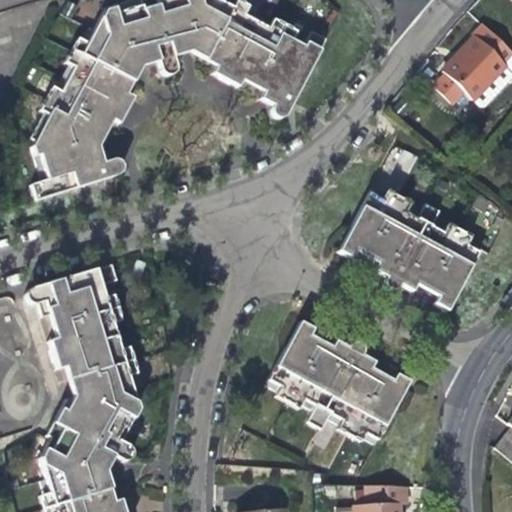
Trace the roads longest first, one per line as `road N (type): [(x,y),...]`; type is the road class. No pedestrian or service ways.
road 1 (residential): [(240,250),(211,310),(176,464),(180,511)]
road 2 (residential): [(0,267),(206,207),(257,212)]
road 3 (residential): [(434,20),(257,212)]
road 4 (residential): [(240,250),(471,366)]
road 5 (residential): [(471,366),(452,417),(443,484),(448,511)]
